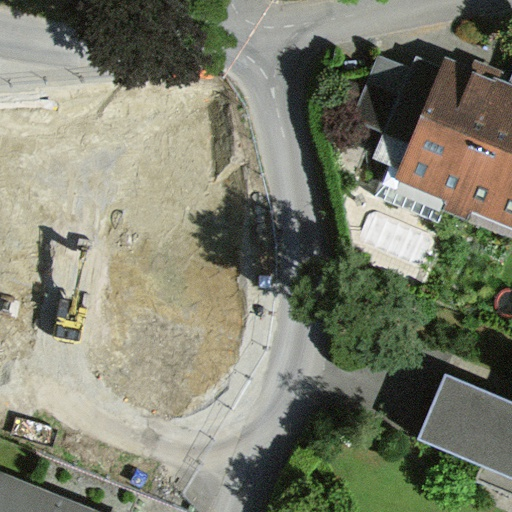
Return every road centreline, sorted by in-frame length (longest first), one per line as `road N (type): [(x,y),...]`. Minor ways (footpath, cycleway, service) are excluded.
road 1 (residential): [(242,511),(287,357),(298,255),(286,142),(262,36)]
road 2 (residential): [(262,36),(45,41),(0,30)]
road 3 (residential): [(424,0),(262,36)]
